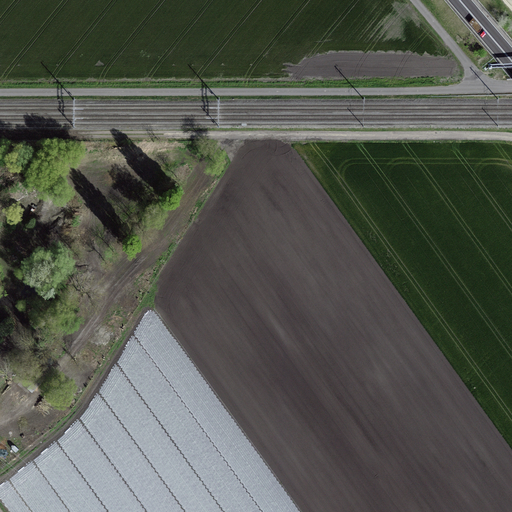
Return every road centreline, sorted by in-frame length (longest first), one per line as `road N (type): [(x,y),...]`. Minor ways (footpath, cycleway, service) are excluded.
road 1 (track): [(0,145),(253,135),(511,137)]
road 2 (unclassified): [(511,86),(0,89)]
